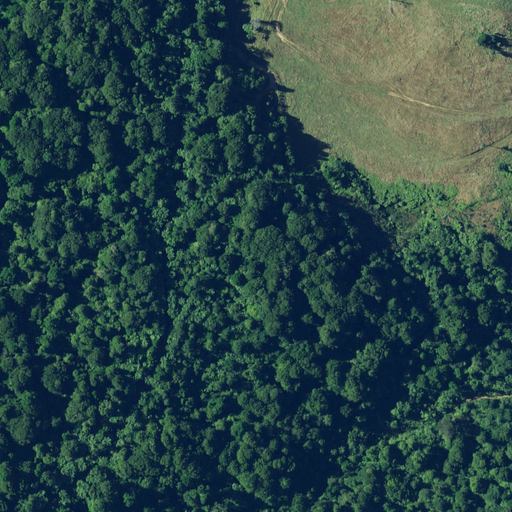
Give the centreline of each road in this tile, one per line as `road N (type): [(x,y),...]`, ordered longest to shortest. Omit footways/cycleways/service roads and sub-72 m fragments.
road 1 (track): [(219,0),(228,32),(259,79),(247,162),(175,253),(159,283),(145,373),(82,478),(50,511)]
road 2 (track): [(511,393),(492,392),(428,436),(363,432),(382,306),(366,243),(353,218),(284,175),(271,83),(259,79)]
